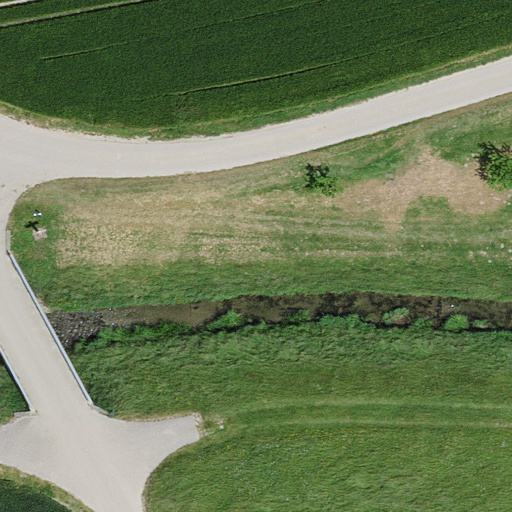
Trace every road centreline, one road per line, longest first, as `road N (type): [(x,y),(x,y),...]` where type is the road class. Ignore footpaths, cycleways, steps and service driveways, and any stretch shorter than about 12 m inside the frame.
road 1 (track): [(0,165),(266,147),(511,73)]
road 2 (track): [(511,427),(226,415),(77,446)]
road 3 (track): [(77,446),(0,285)]
